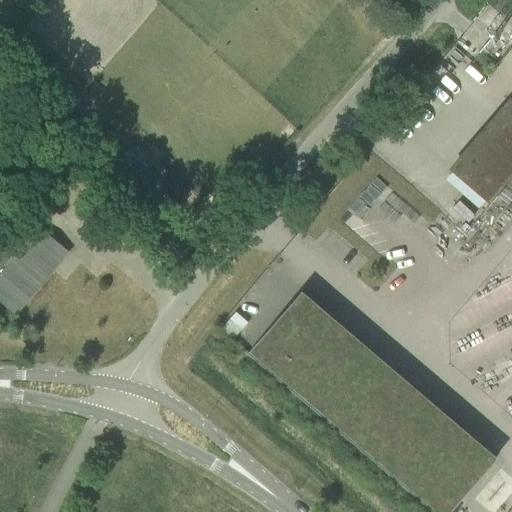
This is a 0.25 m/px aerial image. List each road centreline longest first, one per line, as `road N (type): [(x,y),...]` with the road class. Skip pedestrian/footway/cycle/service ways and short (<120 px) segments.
road 1 (residential): [(121,384),(251,205),(380,59)]
road 2 (secondary): [(98,416),(179,447),(277,503)]
road 3 (secondary): [(277,503),(199,426),(121,384)]
road 4 (secondary): [(121,384),(0,378)]
